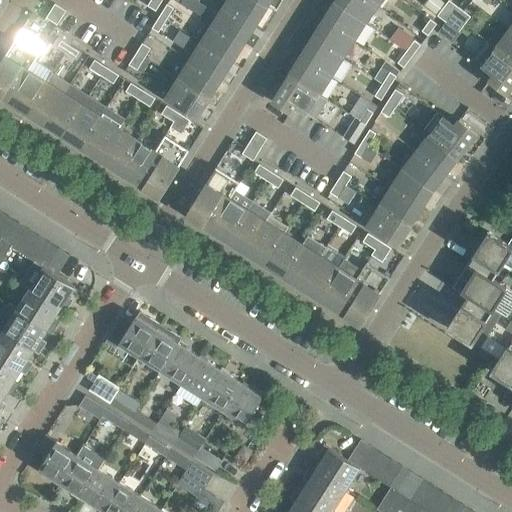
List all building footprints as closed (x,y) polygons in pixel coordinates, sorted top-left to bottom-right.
[(155,10),(161,0),(150,0),(147,5),(155,10)] [(257,0),(227,0),(225,5),(255,24),(267,5),(257,0)] [(336,0),(335,1),(364,22),(377,5),(370,0),(336,0)] [(449,0),(447,0),(443,7),(452,14),(457,6),(449,0)] [(353,39),(364,22),(335,1),(323,20),(353,39)] [(55,3),(46,17),(57,24),(66,10),(55,3)] [(173,7),(167,3),(159,15),(166,19),(173,7)] [(243,43),(255,24),(225,5),(213,23),(243,43)] [(457,6),(452,14),(465,23),(470,16),(457,6)] [(452,14),(443,7),(437,15),(446,21),(452,14)] [(465,23),(452,14),(446,21),(459,31),(465,23)] [(158,31),(166,19),(159,15),(152,27),(158,31)] [(428,35),(436,23),(430,19),(421,30),(428,35)] [(312,38),(342,57),(353,39),(323,20),(312,38)] [(231,61),(243,43),(213,23),(201,42),(231,61)] [(179,29),(172,47),(191,54),(198,36),(179,29)] [(413,37),(402,29),(394,41),(404,49),(413,37)] [(511,60),(511,33),(508,31),(495,48),(511,60)] [(53,44),(65,52),(70,44),(58,36),(53,44)] [(330,76),(342,57),(312,38),(300,57),(330,76)] [(29,70),(39,54),(15,39),(0,62),(0,94),(1,95),(2,95),(9,99),(28,69),(29,70)] [(414,39),(406,51),(412,55),(421,44),(414,39)] [(150,48),(142,42),(136,52),(145,57),(150,48)] [(220,79),(231,61),(201,42),(190,60),(220,79)] [(82,51),(70,44),(65,52),(77,60),(82,51)] [(482,65),(485,67),(494,74),(489,79),(506,92),(511,84),(511,60),(495,48),(482,65)] [(406,51),(397,62),(403,67),(412,55),(406,51)] [(137,69),(145,57),(136,52),(128,64),(137,69)] [(319,94),(330,76),(300,57),(289,75),(319,94)] [(89,67),(101,75),(106,67),(94,59),(89,67)] [(208,97),(220,79),(190,60),(178,78),(208,97)] [(119,74),(106,67),(101,75),(113,83),(119,74)] [(46,81),(29,70),(28,69),(9,99),(27,111),(46,81)] [(390,71),(382,83),(389,87),(396,75),(390,71)] [(289,75),(273,100),(291,111),(294,105),(314,118),(326,99),(319,94),(289,75)] [(196,116),(208,97),(178,78),(166,97),(196,116)] [(27,111),(45,123),(64,93),(46,81),(27,111)] [(138,98),(143,90),(131,82),(125,90),(138,98)] [(382,83),(374,95),(381,99),(389,87),(382,83)] [(70,84),(64,93),(45,123),(64,134),(88,96),(70,84)] [(403,94),(395,88),(386,102),(395,107),(403,94)] [(155,97),(143,90),(138,98),(150,106),(155,97)] [(88,96),(64,134),(82,146),(106,107),(88,96)] [(389,116),(395,107),(386,102),(380,111),(389,116)] [(178,112),(166,105),(161,113),(173,121),(178,112)] [(100,157),(119,127),(125,119),(106,107),(82,146),(100,157)] [(366,124),(373,112),(366,108),(359,119),(366,124)] [(458,155),(476,132),(459,119),(455,125),(437,111),(423,130),(429,135),(430,134),(458,155)] [(178,112),(173,121),(170,126),(181,133),(190,119),(178,112)] [(343,136),(344,137),(354,143),(366,124),(359,119),(355,117),(343,136)] [(100,157),(118,169),(137,139),(119,127),(100,157)] [(362,141),(368,145),(376,133),(369,129),(362,141)] [(256,131),(245,147),(242,153),(253,160),(267,138),(256,131)] [(165,134),(155,150),(156,150),(137,180),(144,185),(143,186),(159,196),(189,150),(165,134)] [(429,135),(416,151),(445,173),(458,155),(430,134),(429,135)] [(118,169),(137,180),(156,150),(155,150),(137,139),(118,169)] [(361,157),(368,145),(362,141),(354,153),(361,157)] [(416,151),(403,169),(432,189),(445,173),(416,151)] [(271,171),(259,163),(254,172),(266,179),(271,171)] [(240,182),(216,167),(187,213),(203,223),(210,227),(229,197),(230,197),(240,182)] [(421,207),(432,189),(403,169),(391,188),(421,207)] [(343,170),(337,179),(344,184),(350,174),(343,170)] [(283,179),(271,171),(266,179),(278,187),(283,179)] [(337,179),(330,192),(336,196),(344,184),(337,179)] [(290,195),(302,202),(308,194),(295,186),(290,195)] [(391,188),(381,206),(380,206),(409,225),(421,207),(391,188)] [(320,202),(308,194),(302,202),(314,210),(320,202)] [(229,197),(210,227),(228,239),(247,208),(230,197),(229,197)] [(374,201),(361,221),(397,244),(409,225),(380,206),(381,206),(374,201)] [(265,220),(247,208),(228,239),(247,250),(266,220),(265,220)] [(327,218),(339,226),(344,217),(332,209),(327,218)] [(0,228),(9,216),(0,210),(0,228)] [(269,214),(265,220),(266,220),(247,250),(265,262),(284,232),(285,232),(288,226),(269,214)] [(0,228),(0,238),(1,239),(6,242),(19,222),(9,216),(0,228)] [(356,225),(344,217),(339,226),(351,233),(356,225)] [(6,242),(10,245),(17,249),(29,229),(19,222),(6,242)] [(17,249),(26,255),(39,235),(29,229),(17,249)] [(488,231),(468,263),(492,279),(492,278),(501,264),(511,270),(511,268),(511,247),(511,246),(496,236),(488,231)] [(284,232),(265,262),(283,273),(302,243),(285,232),(284,232)] [(380,240),(368,232),(362,241),(374,249),(380,240)] [(37,262),(49,241),(39,235),(26,255),(37,262)] [(2,257),(10,245),(6,242),(1,239),(0,240),(0,262),(3,258),(2,257)] [(380,240),(374,249),(371,254),(382,261),(391,247),(380,240)] [(42,266),(47,269),(60,248),(49,241),(37,262),(43,265),(42,266)] [(320,255),(302,243),(283,273),(301,285),(320,255)] [(60,248),(47,269),(57,275),(70,254),(60,248)] [(320,296),(338,266),(320,255),(301,285),(320,296)] [(345,313),(361,323),(390,277),(366,262),(356,277),(357,278),(338,308),(345,312),(345,313)] [(468,263),(454,285),(468,294),(469,293),(501,314),(506,317),(511,307),(511,290),(506,287),(492,278),(492,279),(468,263)] [(70,298),(68,296),(74,287),(75,286),(57,275),(47,269),(42,266),(42,267),(29,287),(60,308),(66,311),(71,303),(70,298)] [(357,278),(356,277),(338,266),(320,296),(338,308),(357,278)] [(16,309),(47,329),(53,332),(57,325),(51,322),(60,308),(29,287),(16,309)] [(468,294),(448,326),(472,341),(480,346),(491,353),(499,358),(506,347),(488,335),(501,314),(469,293),(468,294)] [(2,330),(34,350),(39,353),(44,346),(38,343),(47,329),(16,309),(7,303),(1,311),(10,317),(2,330)] [(136,315),(118,343),(118,344),(119,343),(140,357),(158,329),(157,329),(160,324),(149,316),(145,321),(136,316),(137,315),(136,315)] [(158,329),(140,357),(161,370),(178,342),(181,337),(170,330),(167,335),(158,329)] [(0,333),(0,357),(20,371),(26,374),(30,367),(25,364),(34,350),(2,330),(0,333)] [(178,342),(161,370),(182,384),(200,356),(178,342)] [(495,365),(492,369),(511,382),(511,348),(507,346),(506,347),(499,358),(495,365)] [(200,356),(182,384),(203,397),(221,369),(200,356)] [(0,387),(7,392),(12,396),(17,389),(11,385),(20,371),(0,357),(0,387)] [(221,369),(203,397),(224,410),(242,382),(221,369)] [(95,379),(89,389),(110,403),(115,396),(117,393),(95,379)] [(242,382),(224,410),(244,423),(245,424),(263,395),(262,395),(242,382)] [(85,395),(79,405),(101,418),(102,415),(107,408),(85,395)] [(132,407),(115,396),(110,403),(127,414),(132,407)] [(107,408),(102,415),(120,426),(124,419),(107,408)] [(131,416),(148,427),(153,420),(136,409),(131,416)] [(145,432),(128,422),(123,429),(140,440),(145,432)] [(153,430),(169,441),(174,434),(157,423),(153,430)] [(190,454),(194,456),(201,446),(203,442),(183,429),(174,444),(190,454)] [(166,446),(149,435),(145,442),(161,453),(166,446)] [(361,439),(348,459),(358,466),(371,446),(361,439)] [(39,469),(60,482),(78,455),(77,454),(57,442),(58,442),(56,440),(38,469),(39,470),(39,469)] [(325,454),(316,468),(347,488),(360,468),(361,467),(358,466),(348,459),(324,444),(320,451),(325,454)] [(99,468),(99,469),(105,459),(83,445),(77,454),(78,455),(60,482),(73,491),(72,493),(80,498),(81,496),(99,468)] [(216,470),(222,460),(201,446),(194,456),(216,470)] [(246,446),(242,447),(238,453),(246,459),(252,450),(246,446)] [(371,446),(358,466),(361,467),(368,472),(381,452),(371,446)] [(187,459),(170,449),(166,456),(182,466),(187,459)] [(381,452),(368,472),(379,479),(391,458),(381,452)] [(391,458),(379,479),(389,485),(402,465),(391,458)] [(206,485),(212,475),(191,462),(184,472),(206,485)] [(347,488),(316,468),(311,465),(306,472),(312,475),(303,489),(333,509),(347,488)] [(402,465),(389,485),(390,486),(399,491),(412,471),(402,465)] [(81,496),(102,509),(120,481),(99,469),(99,468),(81,496)] [(412,471),(399,491),(400,492),(409,498),(422,478),(412,471)] [(422,478),(409,498),(418,504),(419,504),(432,484),(422,478)] [(102,509),(106,511),(129,511),(141,495),(120,481),(102,509)] [(432,484),(419,504),(429,511),(442,491),(432,484)] [(297,498),(290,511),(291,511),(331,511),(333,509),(303,489),(297,486),(294,491),(295,497),(297,498)] [(399,492),(399,491),(390,486),(382,498),(392,504),(399,492)] [(442,491),(429,511),(431,511),(442,511),(452,497),(442,491)] [(401,510),(409,498),(399,492),(392,504),(401,510)] [(129,511),(158,511),(161,508),(141,495),(129,511)] [(207,506),(203,511),(216,511),(223,501),(214,495),(207,506)] [(452,497),(442,511),(456,511),(462,503),(452,497)] [(409,498),(401,510),(403,511),(413,511),(419,504),(409,498)] [(462,503),(456,511),(471,511),(472,510),(462,503)]
